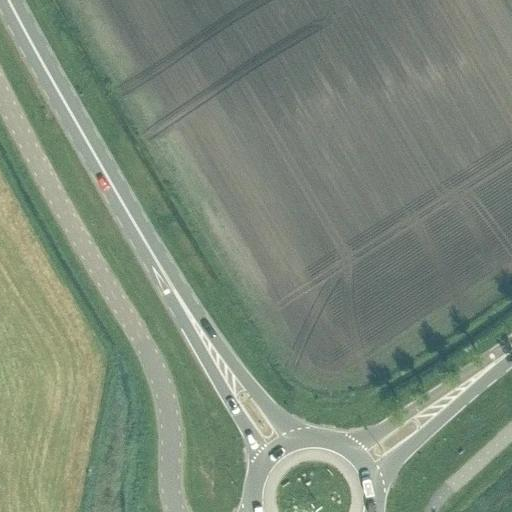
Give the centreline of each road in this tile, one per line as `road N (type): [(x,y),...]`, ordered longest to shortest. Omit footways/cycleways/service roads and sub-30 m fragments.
road 1 (unclassified): [(175,511),(168,412),(155,366),(0,89)]
road 2 (primary): [(172,289),(8,0)]
road 3 (primary): [(300,437),(172,289)]
road 4 (tertiary): [(511,340),(347,446)]
road 5 (primary): [(172,289),(262,462)]
road 6 (tertiary): [(373,483),(511,358)]
